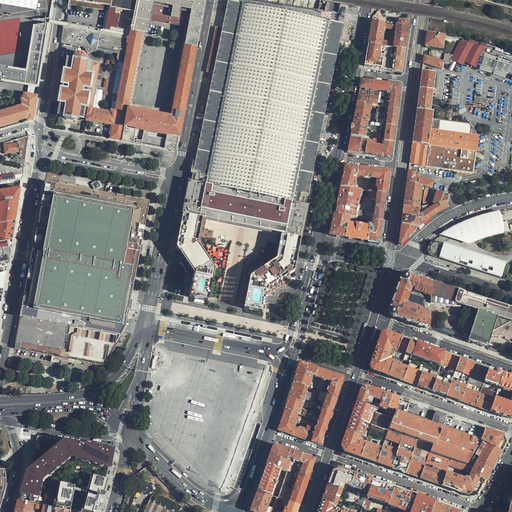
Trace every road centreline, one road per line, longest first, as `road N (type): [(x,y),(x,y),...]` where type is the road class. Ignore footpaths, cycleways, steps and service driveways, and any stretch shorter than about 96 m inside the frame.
road 1 (primary): [(266,318),(332,18)]
road 2 (residential): [(294,354),(511,428)]
road 3 (residential): [(267,435),(480,508)]
road 4 (residential): [(0,373),(43,158)]
road 5 (primary): [(208,511),(266,318)]
road 6 (primary): [(224,497),(234,490),(268,390),(266,318)]
road 7 (secondary): [(209,0),(176,175)]
road 8 (trunk): [(147,328),(102,387),(0,401)]
road 9 (secondary): [(174,186),(147,328)]
road 10 (residential): [(176,175),(39,148)]
road 11 (residential): [(43,158),(174,186)]
road 12 (tertiary): [(396,257),(456,212),(511,197)]
road 13 (residential): [(388,324),(511,367)]
road 14 (primary): [(132,435),(184,488),(232,511)]
road 15 (residential): [(39,125),(60,0)]
road 16 (primary): [(320,243),(283,346),(267,350)]
road 17 (primary): [(267,350),(147,328)]
road 18 (primary): [(511,295),(396,257)]
